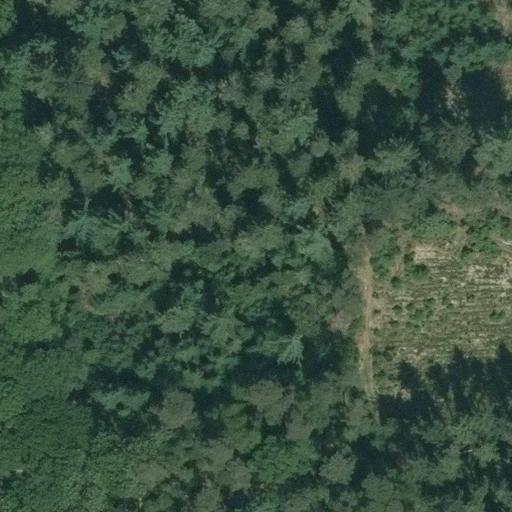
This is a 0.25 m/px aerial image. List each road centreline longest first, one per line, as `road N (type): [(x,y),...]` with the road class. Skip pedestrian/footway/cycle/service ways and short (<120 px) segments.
road 1 (track): [(375,0),(374,175),(363,251),(385,393),(418,511)]
road 2 (unclassified): [(44,511),(0,238)]
